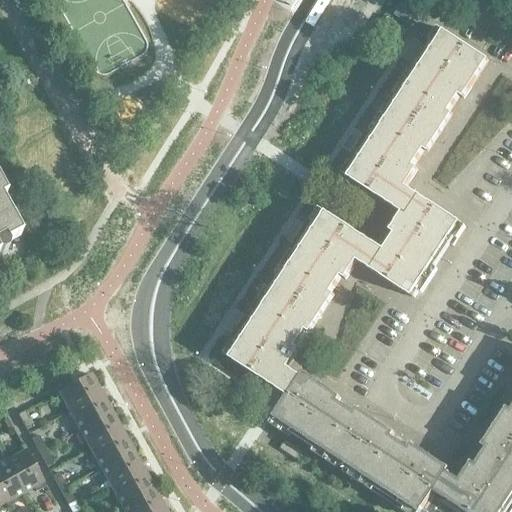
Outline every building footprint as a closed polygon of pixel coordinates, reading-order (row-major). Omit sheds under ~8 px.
[(395,15),(407,24),(415,13),(408,9),(402,4),(395,15)] [(388,18),(382,26),(402,39),(408,31),(388,18)] [(346,179),(391,209),(404,189),(408,184),(416,171),(412,168),(458,98),(462,101),(481,71),(487,62),(436,29),(427,42),(425,46),(423,49),(429,53),(346,179)] [(401,58),(402,58),(410,63),(422,45),(413,39),(401,58)] [(355,130),(342,148),(351,154),(363,135),(355,130)] [(0,256),(1,256),(6,253),(6,247),(5,244),(19,236),(0,200),(0,198),(4,196),(0,187),(0,256)] [(404,189),(391,209),(396,212),(400,215),(413,195),(408,192),(404,189)] [(365,270),(410,299),(423,279),(438,257),(446,244),(452,248),(455,244),(465,229),(413,195),(400,215),(398,218),(392,228),(388,233),(393,236),(383,251),(378,259),(374,256),(365,270)] [(222,357),(273,390),(289,367),(291,363),(298,352),(294,349),(340,279),(344,282),(353,268),(356,264),(370,243),(324,213),(241,341),(235,338),(222,357)] [(283,239),(292,244),(304,226),(296,220),(295,220),(283,238),(283,239)] [(374,246),(370,243),(356,264),(360,266),(365,270),(374,256),(378,259),(383,251),(374,246)] [(225,329),(226,330),(233,334),(245,316),(237,310),(225,329)] [(289,367),(273,390),(279,394),(286,398),(301,375),(294,370),(289,367)] [(71,412),(102,395),(91,375),(57,394),(64,407),(67,405),(71,412)] [(511,511),(511,409),(498,431),(494,428),(481,448),(485,451),(475,467),(470,464),(462,478),(459,483),(446,474),(448,471),(439,465),(431,459),(410,446),(407,450),(391,439),(394,435),(374,422),(371,426),(338,404),(340,400),(320,387),(301,375),(286,398),(268,426),(281,434),(288,438),(288,439),(292,433),(345,467),(341,474),(355,483),(358,484),(360,486),(379,498),(382,492),(399,503),(395,509),(399,511),(511,511)] [(78,433),(113,414),(102,395),(71,412),(75,419),(72,421),(78,433)] [(18,415),(26,430),(32,426),(24,412),(18,415)] [(92,450),(123,433),(113,414),(78,433),(85,445),(88,443),(92,450)] [(8,420),(4,422),(8,430),(12,428),(8,420)] [(99,471),(133,451),(123,433),(92,450),(96,457),(92,459),(99,471)] [(31,440),(39,454),(46,450),(46,449),(49,447),(43,436),(40,438),(38,436),(31,440)] [(281,449),(299,461),(305,453),(286,440),(281,449)] [(39,454),(47,468),(54,464),(46,450),(39,454)] [(28,451),(7,462),(25,494),(35,489),(37,492),(47,487),(28,451)] [(108,480),(112,488),(144,470),(133,451),(99,471),(105,482),(108,480)] [(7,462),(0,466),(0,493),(8,508),(17,504),(15,500),(25,494),(7,462)] [(113,497),(120,509),(154,490),(144,470),(112,488),(116,495),(113,497)] [(52,477),(60,492),(67,488),(60,473),(52,477)] [(60,492),(68,505),(75,502),(67,488),(60,492)] [(158,511),(165,508),(154,490),(120,509),(121,511),(158,511)] [(0,493),(0,511),(8,508),(0,493)] [(78,507),(75,502),(68,505),(71,511),(78,507)]
